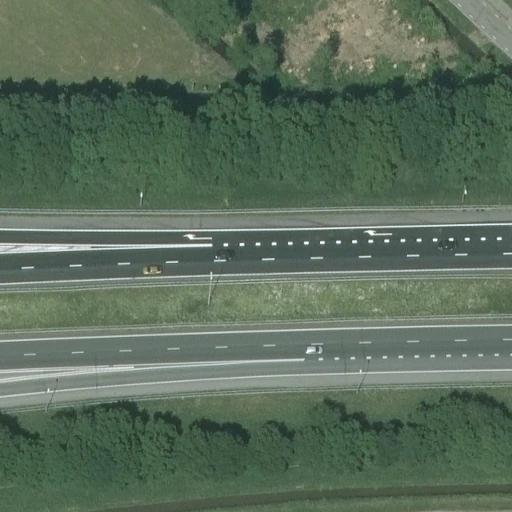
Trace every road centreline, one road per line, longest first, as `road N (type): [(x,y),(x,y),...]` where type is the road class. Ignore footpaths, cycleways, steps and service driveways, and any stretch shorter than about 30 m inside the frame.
road 1 (motorway): [(0,389),(303,345)]
road 2 (motorway): [(0,357),(303,345)]
road 3 (motorway): [(511,255),(212,261)]
road 4 (motorway): [(212,261),(0,242)]
road 5 (motorway): [(212,261),(0,270)]
road 6 (motorway): [(303,345),(511,340)]
